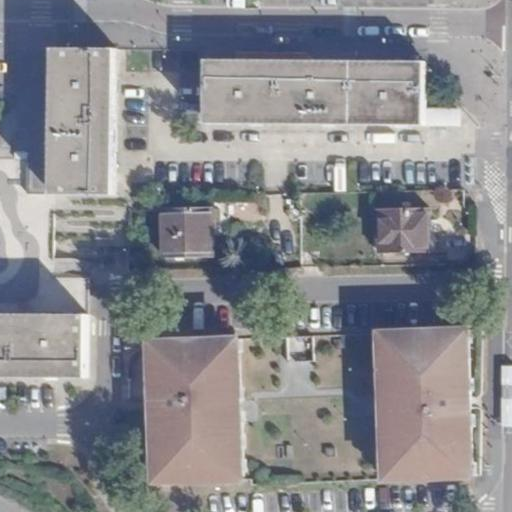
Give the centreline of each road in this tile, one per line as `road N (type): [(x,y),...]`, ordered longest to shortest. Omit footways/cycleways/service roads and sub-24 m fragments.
road 1 (residential): [(511,285),(120,295),(104,303),(99,423)]
road 2 (residential): [(0,8),(126,9),(182,21),(511,26)]
